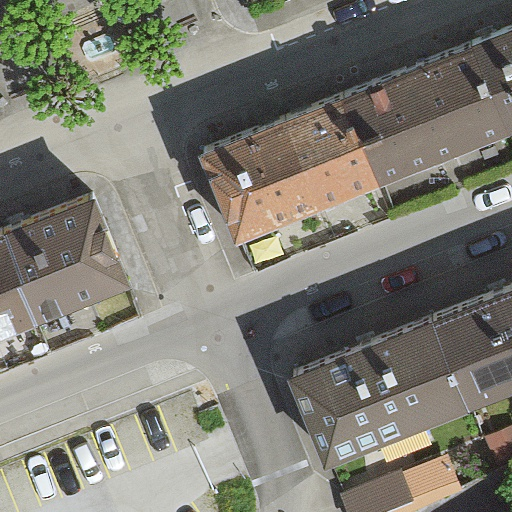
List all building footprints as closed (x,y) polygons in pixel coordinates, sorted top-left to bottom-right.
[(511,24),(475,40),(511,129),(511,128),(511,24)] [(410,66),(345,92),(381,181),(446,155),(511,129),(475,40),(410,66)] [(288,114),(324,204),(381,181),(345,92),(288,114)] [(288,114),(204,148),(239,238),(324,204),(288,114)] [(2,227),(38,319),(130,282),(93,191),(23,219),(2,227)] [(0,334),(38,319),(2,227),(0,228),(0,334)] [(511,383),(511,280),(432,312),(467,401),(511,383)] [(467,401),(432,312),(290,367),(325,456),(467,401)] [(403,473),(401,467),(338,493),(345,511),(409,511),(464,490),(449,454),(403,473)]
